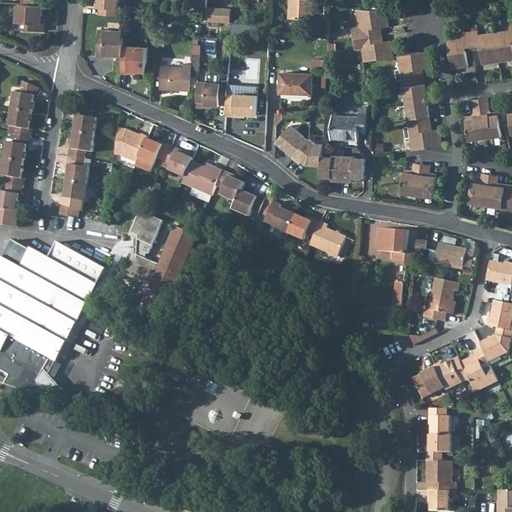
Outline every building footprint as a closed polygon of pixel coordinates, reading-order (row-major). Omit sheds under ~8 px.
[(101,7),(100,14),(118,16),(126,16),(126,8),(120,8),(120,0),(99,0),(100,7),(101,7)] [(289,0),(289,18),(312,19),(313,0),(289,0)] [(44,15),(44,6),(33,5),(22,4),(19,4),(18,29),(45,31),(46,23),(43,23),(44,15)] [(222,22),(231,22),(232,9),(223,8),(216,8),(207,7),(207,21),(215,21),(222,22)] [(354,36),(361,35),(361,37),(381,35),(380,28),(383,27),(391,26),(388,10),(358,9),(360,26),(353,27),(354,36)] [(511,24),(510,25),(511,29),(495,32),(499,62),(511,59),(511,24)] [(123,56),(124,45),(125,31),(99,29),(98,56),(106,57),(106,54),(116,55),(123,56)] [(479,30),(471,31),(473,46),(480,45),(481,49),(483,64),(499,62),(495,32),(479,34),(479,30)] [(471,31),(463,32),(464,36),(448,39),(453,69),(469,66),(466,52),(466,47),(473,46),(471,31)] [(363,48),(365,61),(395,57),(393,40),(385,42),(382,42),(381,35),(361,37),(361,40),(355,41),(357,50),(363,48)] [(150,47),(124,45),(123,56),(122,72),(130,73),(130,70),(140,71),(148,71),(150,47)] [(429,52),(399,56),(401,69),(398,70),(399,81),(403,80),(404,80),(422,78),(421,70),(425,69),(432,68),(429,52)] [(193,65),(192,70),(200,71),(201,55),(193,54),(193,65)] [(161,89),(191,91),(192,70),(193,65),(185,64),(185,69),(162,67),(161,89)] [(281,99),(312,100),(313,74),(282,73),(281,99)] [(423,85),(422,78),(404,80),(407,103),(429,99),(428,92),(427,84),(423,85)] [(199,81),(198,101),(207,101),(207,105),(213,105),(220,106),(220,104),(227,104),(228,93),(229,81),(222,80),(221,83),(199,81)] [(13,109),(33,112),(35,101),(36,96),(38,96),(40,88),(24,81),(22,93),(15,92),(13,109)] [(228,93),(227,104),(227,116),(235,116),(235,114),(257,115),(258,95),(228,93)] [(481,99),(487,138),(503,136),(499,111),(493,112),(491,115),(489,113),(491,110),(489,97),(481,99)] [(429,99),(407,103),(411,126),(429,123),(428,115),(432,115),(430,107),(429,99)] [(467,116),(471,141),(487,138),(481,99),(473,100),(475,112),(478,115),(476,117),(473,115),(467,116)] [(78,121),(76,132),(97,135),(99,118),(93,117),(94,111),(78,105),(76,115),(79,115),(78,121)] [(15,135),(32,138),(33,129),(31,129),(31,124),(33,112),(13,109),(9,134),(15,135)] [(334,115),(332,139),(359,140),(360,132),(368,132),(369,112),(360,112),(360,116),(334,115)] [(430,131),(429,123),(411,126),(404,127),(407,138),(411,138),(412,150),(443,146),(440,129),(434,130),(430,131)] [(308,139),(291,125),(278,141),(289,150),(287,152),(293,158),(308,139)] [(128,130),(120,129),(116,154),(122,155),(138,163),(149,138),(149,137),(142,134),(142,135),(128,130)] [(97,135),(76,132),(74,143),(73,149),(71,148),(70,156),(86,159),(88,151),(94,152),(97,135)] [(5,159),(25,162),(27,151),(28,145),(31,146),(32,138),(15,135),(14,143),(8,142),(5,159)] [(149,138),(138,163),(137,166),(152,172),(158,158),(166,161),(172,146),(165,143),(164,145),(158,142),(149,138)] [(309,138),(308,139),(293,158),(300,163),(303,160),(308,164),(322,164),(322,156),(323,144),(316,143),(309,138)] [(173,164),(170,170),(186,177),(193,160),(194,158),(184,153),(179,151),(180,149),(172,146),(166,161),(173,164)] [(343,181),(344,156),(333,155),(333,157),(322,156),(322,164),(321,176),(329,176),(332,176),(332,180),(343,181)] [(70,170),(68,181),(89,185),(91,168),(85,167),(86,159),(70,156),(68,164),(71,165),(70,170)] [(344,156),(343,181),(353,181),(353,178),(356,178),(364,178),(365,159),(354,158),(354,156),(344,156)] [(7,184),(24,187),(25,179),(23,178),(24,173),(25,162),(5,159),(2,175),(9,176),(7,184)] [(186,177),(183,183),(213,196),(218,186),(224,171),(209,164),(207,167),(193,160),(186,177)] [(413,173),(405,172),(402,193),(418,196),(423,164),(414,163),(413,170),(413,173)] [(431,165),(423,164),(418,196),(435,198),(438,176),(430,175),(430,172),(431,165)] [(225,189),(222,195),(238,202),(243,190),(246,183),(237,178),(231,176),(232,174),(224,171),(218,186),(225,189)] [(481,183),(474,182),(470,203),(487,206),(491,174),(483,173),(482,180),(481,183)] [(500,175),(491,174),(487,206),(503,208),(506,186),(499,185),(499,182),(500,175)] [(63,198),(62,204),(80,210),(82,201),(86,201),(89,185),(68,181),(67,192),(66,198),(63,198)] [(511,184),(507,183),(506,186),(503,208),(502,213),(511,214),(511,184)] [(0,208),(18,211),(19,200),(20,194),(23,195),(24,187),(7,184),(6,192),(0,191),(0,208)] [(177,197),(181,199),(185,189),(181,188),(177,197)] [(238,202),(235,210),(250,216),(253,210),(260,214),(267,198),(259,195),(258,197),(253,194),(243,190),(238,202)] [(260,214),(264,216),(271,200),(267,198),(260,214)] [(288,210),(282,207),(283,206),(276,202),(269,218),(267,222),(274,226),(274,227),(289,233),(298,214),(288,210)] [(80,210),(62,204),(61,214),(79,217),(80,210)] [(18,211),(0,208),(0,224),(17,227),(20,211),(18,211)] [(138,249),(150,254),(164,221),(142,211),(132,233),(139,236),(138,249)] [(298,214),(289,233),(305,240),(307,234),(315,237),(321,222),(314,219),(313,221),(307,218),(298,214)] [(329,225),(321,222),(315,237),(312,244),(339,257),(348,238),(327,228),(329,225)] [(127,274),(152,285),(140,312),(161,321),(198,235),(177,226),(161,264),(138,255),(137,259),(134,259),(127,274)] [(380,228),(378,251),(393,252),(393,260),(406,261),(407,251),(409,231),(380,228)] [(24,388),(48,391),(38,381),(51,358),(57,361),(108,269),(59,242),(51,257),(33,248),(32,250),(15,240),(5,257),(4,256),(0,262),(0,369),(2,371),(10,375),(6,383),(24,388)] [(418,240),(417,249),(427,250),(428,240),(418,240)] [(441,243),(436,264),(464,270),(464,267),(472,268),(475,253),(468,252),(468,249),(441,243)] [(406,266),(416,267),(417,252),(407,251),(406,261),(406,266)] [(510,285),(511,285),(511,263),(508,263),(508,265),(491,261),(487,281),(500,284),(510,285)] [(426,308),(424,317),(446,321),(448,313),(451,313),(454,301),(456,291),(460,291),(461,283),(436,278),(432,299),(430,309),(426,308)] [(340,284),(345,289),(350,284),(345,280),(340,284)] [(397,282),(395,305),(403,306),(405,282),(397,282)] [(501,294),(508,295),(510,285),(500,284),(499,291),(501,292),(501,294)] [(426,308),(430,309),(432,299),(425,297),(423,308),(426,308)] [(497,327),(510,330),(511,322),(511,303),(495,300),(491,317),(489,316),(487,325),(497,327)] [(489,360),(489,361),(509,352),(511,335),(511,330),(510,330),(497,327),(496,335),(480,342),(483,348),(489,360)] [(470,379),(476,391),(499,380),(492,366),(485,369),(482,364),(489,360),(483,348),(475,351),(477,354),(462,362),(470,379)] [(453,361),(463,382),(470,379),(462,362),(460,357),(453,361)] [(446,387),(447,390),(463,382),(453,361),(443,365),(442,363),(436,366),(446,387)] [(414,378),(423,398),(446,387),(436,366),(428,369),(429,371),(414,378)] [(432,435),(452,435),(452,416),(448,416),(448,409),(430,408),(430,416),(432,416),(432,425),(432,435)] [(431,444),(431,453),(428,453),(428,461),(443,461),(443,452),(453,453),(453,435),(452,435),(432,435),(431,435),(431,444)] [(429,482),(429,490),(451,491),(456,491),(457,483),(453,483),(453,461),(443,461),(428,461),(428,482),(429,482)] [(431,504),(431,510),(450,511),(451,491),(429,490),(429,498),(432,498),(431,504)] [(499,511),(511,511),(511,490),(502,491),(502,501),(502,508),(499,509),(499,511)]
